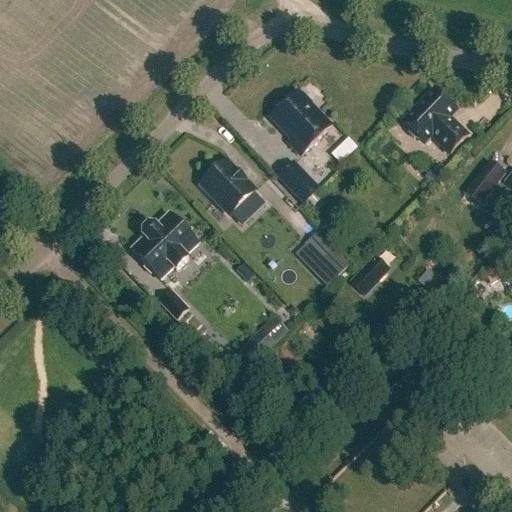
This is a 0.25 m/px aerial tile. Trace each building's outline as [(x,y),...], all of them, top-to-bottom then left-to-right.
[(435,93),(404,125),(409,130),(409,136),(415,142),(421,142),(426,147),(432,140),(450,157),(468,139),(450,121),(457,114),(435,93)] [(311,107),(303,98),(300,98),(298,95),(272,120),(292,141),(289,144),(302,159),(331,131),(311,109),(311,107)] [(332,152),(340,164),(359,151),(352,139),(332,152)] [(236,174),(226,164),(202,188),(231,218),(256,195),(247,185),(236,173),(236,174)] [(506,177),(490,165),(466,196),(482,209),(506,177)] [(320,193),(294,167),(279,180),(305,207),(320,193)] [(199,248),(176,223),(170,218),(158,230),(157,228),(150,228),(144,233),(144,240),(146,241),(133,254),(162,284),(174,272),(177,275),(190,263),(187,260),(199,248)] [(319,263),(335,280),(349,267),(333,250),(319,263)] [(364,298),(388,271),(377,261),(353,287),(364,298)] [(189,313),(172,295),(161,306),(178,324),(189,313)] [(254,371),(273,352),(277,349),(262,334),(239,356),(254,371)]
